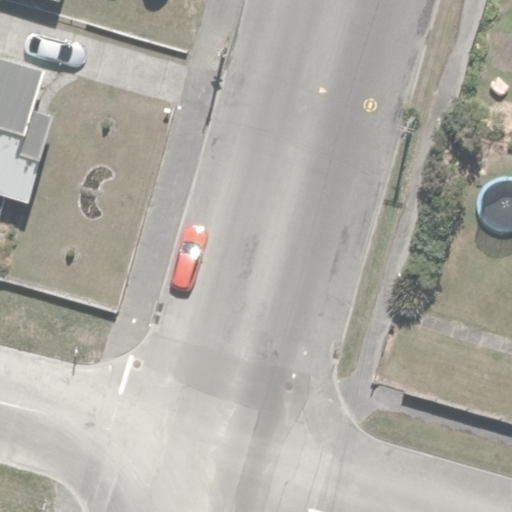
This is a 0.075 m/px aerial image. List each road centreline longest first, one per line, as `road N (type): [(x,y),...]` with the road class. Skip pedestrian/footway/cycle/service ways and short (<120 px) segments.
road 1 (residential): [(200,471),(338,0)]
road 2 (residential): [(0,406),(200,471)]
road 3 (residential): [(200,471),(332,511)]
